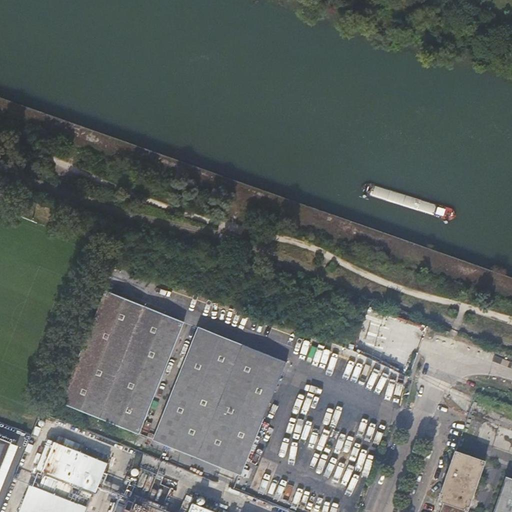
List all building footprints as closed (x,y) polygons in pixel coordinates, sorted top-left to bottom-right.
[(62,405),(141,435),(184,321),(106,290),(62,405)] [(199,326),(156,440),(243,474),(287,361),(199,326)] [(0,437),(0,468),(10,441),(0,437)] [(88,491),(86,496),(92,498),(94,493),(96,493),(108,465),(48,441),(37,470),(88,491)] [(441,511),(468,511),(486,461),(457,450),(448,474),(439,500),(445,502),(441,511)] [(69,497),(71,490),(72,488),(44,476),(40,486),(69,497)] [(494,511),(511,511),(511,477),(508,476),(494,511)] [(84,511),(87,507),(68,500),(31,485),(19,511),(84,511)] [(92,498),(86,496),(71,490),(69,497),(68,500),(87,507),(88,508),(92,498)] [(160,511),(121,497),(114,511),(160,511)]
